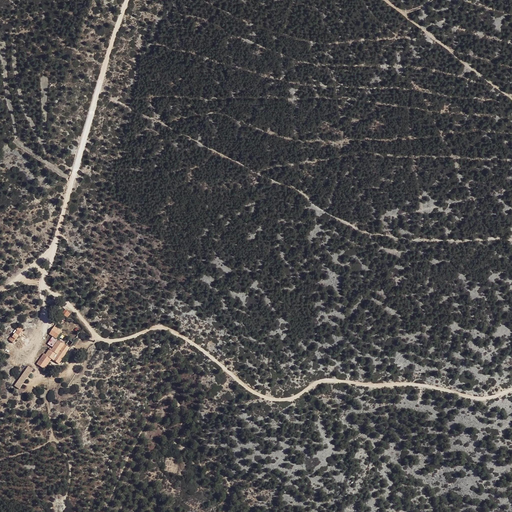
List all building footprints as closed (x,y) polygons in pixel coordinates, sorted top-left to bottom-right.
[(12,141),(67,179),(70,174),(15,137),(12,141)] [(61,314),(67,318),(70,314),(65,309),(61,314)] [(8,339),(13,343),(23,330),(19,326),(16,329),(17,330),(12,337),(11,336),(8,339)] [(36,364),(44,369),(48,363),(51,359),(58,364),(69,348),(56,339),(61,331),(54,326),(48,334),(52,337),(47,344),(52,347),(51,349),(50,348),(45,355),(44,354),(36,364)] [(14,386),(19,390),(33,370),(28,366),(14,386)]
